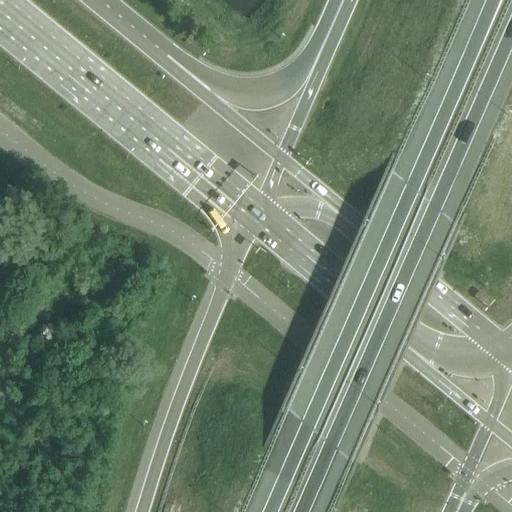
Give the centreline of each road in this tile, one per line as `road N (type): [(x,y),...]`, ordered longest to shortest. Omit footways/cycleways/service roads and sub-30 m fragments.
road 1 (trunk): [(492,0),(272,511)]
road 2 (trunk): [(303,511),(511,29)]
road 3 (primary): [(0,11),(253,219)]
road 4 (trunk): [(253,219),(142,511)]
road 5 (primary): [(340,0),(300,67),(266,91),(237,93),(164,65)]
road 6 (primary): [(253,219),(408,348)]
road 7 (primary): [(511,351),(357,230)]
road 8 (primary): [(345,0),(280,159)]
road 9 (primary): [(280,159),(164,65)]
